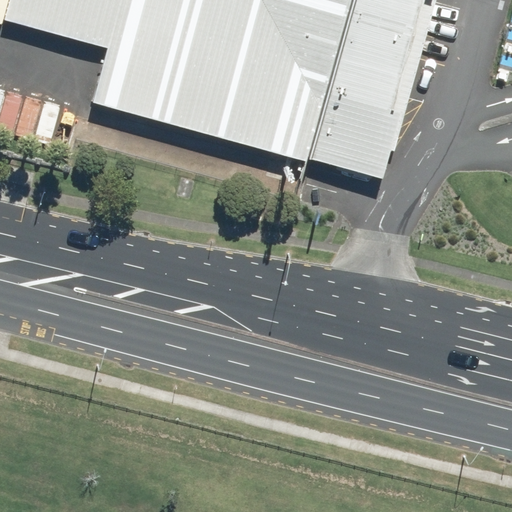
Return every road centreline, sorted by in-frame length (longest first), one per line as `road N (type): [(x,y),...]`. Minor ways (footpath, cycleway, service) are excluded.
road 1 (secondary): [(511,438),(129,339),(43,272)]
road 2 (secondary): [(43,272),(141,283),(470,350)]
